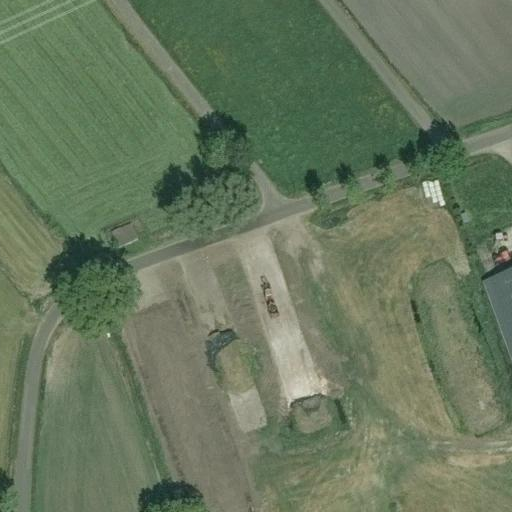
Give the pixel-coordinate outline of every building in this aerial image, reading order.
[(101,224),(129,211),(123,200),(96,214),(101,224)] [(120,250),(138,242),(130,227),(111,235),(120,250)] [(511,351),(511,273),(487,283),(511,351)] [(212,361),(233,355),(215,299),(195,305),(212,361)] [(287,398),(296,419),(316,411),(315,393),(298,354),(296,328),(290,314),(284,314),(263,323),(264,330),(270,347),(271,349),(279,368),(286,385),(287,398)]
